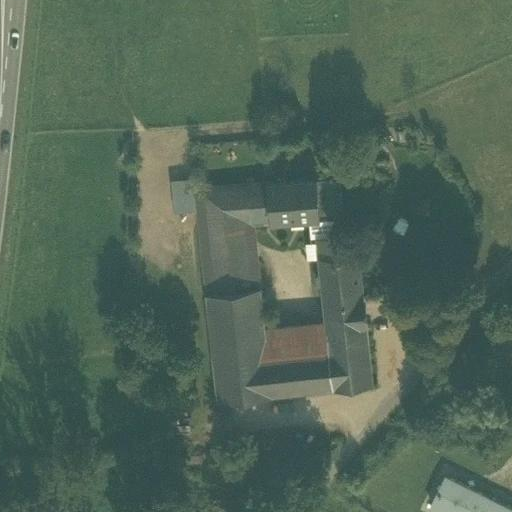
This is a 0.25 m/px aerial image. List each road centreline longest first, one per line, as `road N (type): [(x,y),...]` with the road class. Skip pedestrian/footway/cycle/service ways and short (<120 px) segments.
road 1 (unclassified): [(511,266),(298,511)]
road 2 (secondary): [(0,129),(12,0)]
